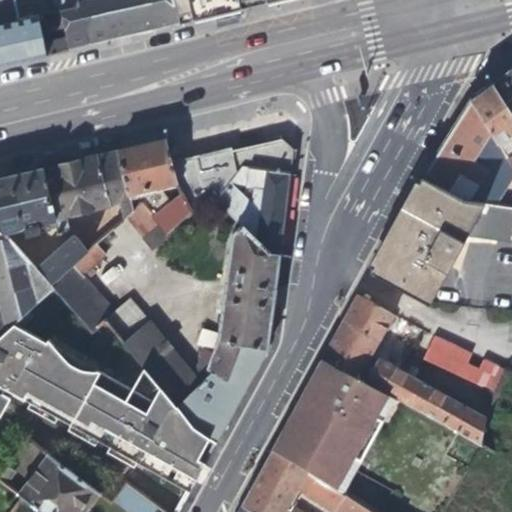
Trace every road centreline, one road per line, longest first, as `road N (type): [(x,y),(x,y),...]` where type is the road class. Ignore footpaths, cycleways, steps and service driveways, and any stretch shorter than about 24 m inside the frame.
road 1 (residential): [(309,302),(448,11)]
road 2 (residential): [(267,54),(320,100),(331,133),(309,302)]
road 3 (primary): [(0,117),(267,54)]
road 4 (residential): [(201,511),(292,353),(309,302)]
road 5 (primary): [(267,54),(448,11)]
